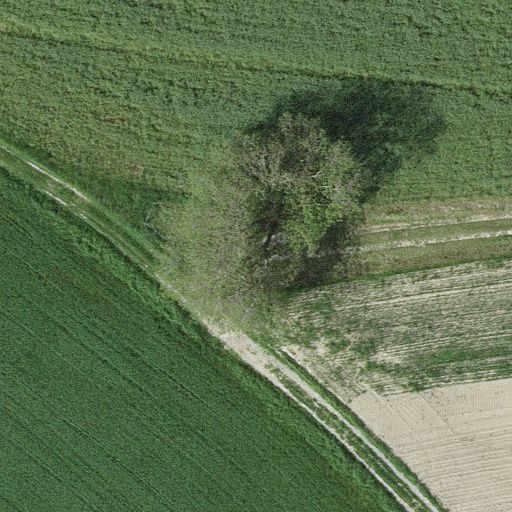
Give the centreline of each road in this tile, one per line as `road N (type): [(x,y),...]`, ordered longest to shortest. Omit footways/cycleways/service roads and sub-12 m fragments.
road 1 (track): [(425,511),(159,266),(0,161)]
road 2 (track): [(511,226),(159,266)]
